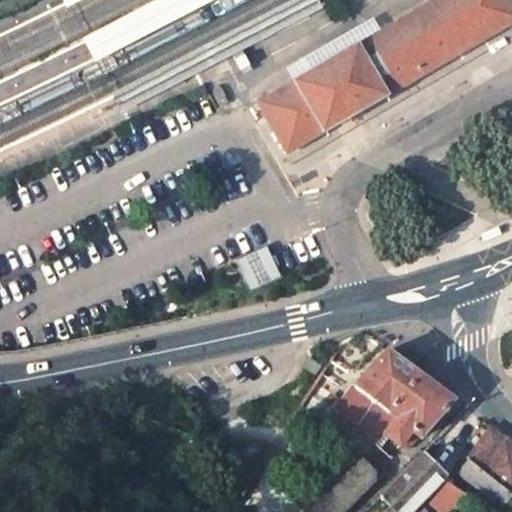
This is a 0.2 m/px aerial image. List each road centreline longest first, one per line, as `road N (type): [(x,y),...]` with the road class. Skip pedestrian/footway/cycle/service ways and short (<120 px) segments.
road 1 (secondary): [(0,382),(451,285)]
road 2 (tertiary): [(451,285),(466,366),(511,418)]
road 3 (unknown): [(296,323),(273,375),(202,410)]
